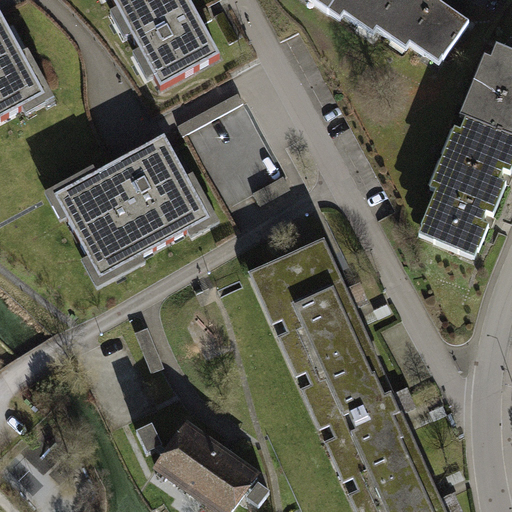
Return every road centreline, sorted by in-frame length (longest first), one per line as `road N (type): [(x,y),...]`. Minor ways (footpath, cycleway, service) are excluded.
road 1 (residential): [(241,0),(487,438)]
road 2 (residential): [(511,304),(496,344),(487,438)]
